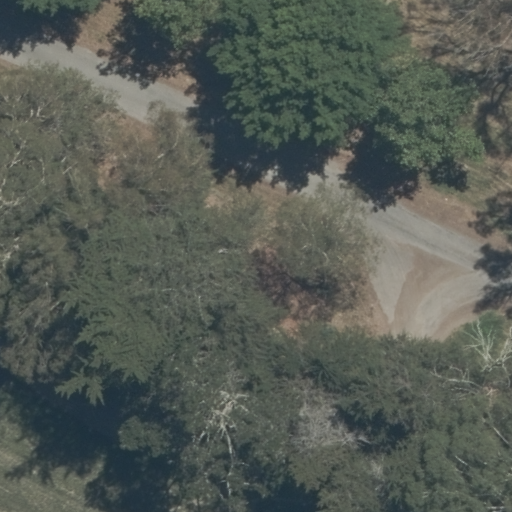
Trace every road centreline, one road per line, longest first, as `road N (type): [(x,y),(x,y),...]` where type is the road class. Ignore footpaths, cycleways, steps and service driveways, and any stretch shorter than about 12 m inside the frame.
road 1 (residential): [(511,267),(0,33)]
road 2 (unknown): [(362,199),(393,511)]
